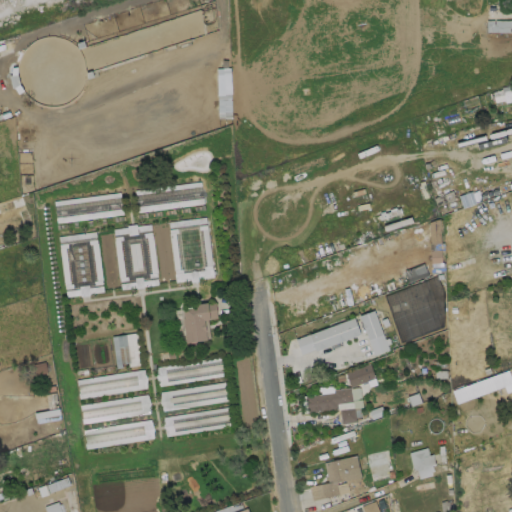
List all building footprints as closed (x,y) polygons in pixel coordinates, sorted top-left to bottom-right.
[(487,32),(511,32),(511,20),(487,20),(487,32)] [(217,67),(217,111),(232,111),(232,67),(217,67)] [(511,85),(492,88),(493,102),(511,100),(511,85)] [(137,212),(204,205),(201,183),(135,189),(137,212)] [(53,200),(56,222),(123,215),(121,193),(53,200)] [(168,221),(175,283),(213,278),(206,217),(168,221)] [(440,243),(429,243),(428,221),(439,218),(440,243)] [(151,223),(113,228),(120,289),(158,285),(151,223)] [(58,235),(65,297),(103,293),(97,231),(58,235)] [(443,263),(430,264),(429,249),(443,249),(443,263)] [(177,306),(180,342),(208,340),(206,320),(217,319),(216,303),(177,306)] [(389,349),(375,310),(358,316),(373,355),(389,349)] [(360,336),(355,319),(296,336),(300,353),(360,336)] [(141,364),(137,333),(112,336),(116,368),(141,364)] [(156,365),(157,383),(226,376),(224,358),(156,365)] [(349,386),(374,379),(370,364),(346,371),(349,386)] [(147,389),(145,371),(77,378),(79,397),(147,389)] [(452,390),(456,403),(511,384),(507,371),(452,390)] [(229,401),(227,383),(159,392),(161,410),(229,401)] [(306,394),(307,412),(340,409),(341,423),(355,422),(352,387),(324,389),(325,392),(306,394)] [(420,402),(410,406),(406,396),(416,392),(420,402)] [(80,403),(82,421),(151,414),(149,396),(80,403)] [(384,414),(371,419),(368,410),(380,405),(384,414)] [(165,434),(232,425),(230,407),(163,416),(165,434)] [(57,421),(57,410),(35,411),(35,422),(57,421)] [(154,438),(151,420),(83,429),(85,447),(154,438)] [(436,474),(430,447),(409,452),(416,478),(436,474)] [(340,494),(337,482),(360,477),(356,455),(324,462),(329,482),(309,486),(312,500),(340,494)] [(378,511),(375,501),(362,505),(364,511),(378,511)] [(60,511),(59,502),(45,505),(46,511),(60,511)]
